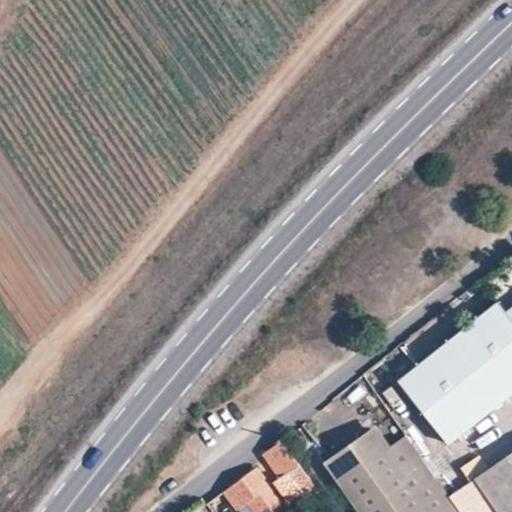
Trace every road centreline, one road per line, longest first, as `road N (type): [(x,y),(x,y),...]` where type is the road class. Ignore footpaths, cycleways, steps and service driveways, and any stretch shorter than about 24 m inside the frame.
road 1 (primary): [(66,511),(280,260),(511,22)]
road 2 (unclassified): [(0,417),(354,0)]
road 3 (residential): [(162,511),(511,235)]
